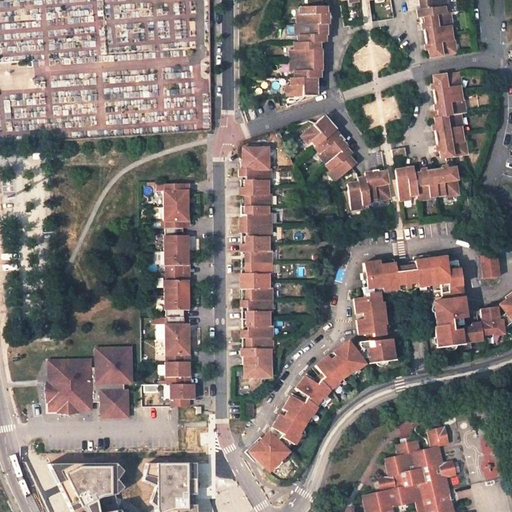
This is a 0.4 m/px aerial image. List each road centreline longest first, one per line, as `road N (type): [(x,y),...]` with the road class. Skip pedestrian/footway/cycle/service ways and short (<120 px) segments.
road 1 (residential): [(511,226),(488,191),(504,102),(490,56),(425,66),(229,135)]
road 2 (residential): [(229,450),(260,427),(297,367),(336,333),(357,257),(446,243),(464,251),(469,283),(480,295),(492,296),(511,279)]
road 3 (residential): [(229,135),(218,160),(221,430),(229,450)]
road 4 (residential): [(511,354),(363,396),(324,435),(293,511)]
road 5 (unknown): [(335,3),(327,101),(371,169)]
road 6 (residential): [(227,0),(229,135)]
